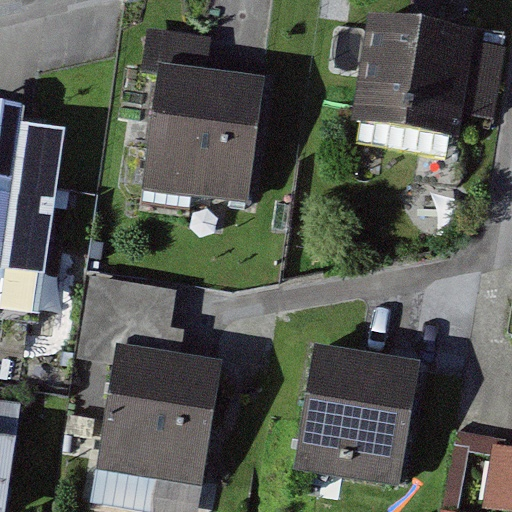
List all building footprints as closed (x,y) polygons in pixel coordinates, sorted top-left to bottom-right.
[(480,29),(369,12),(351,129),(462,146),(480,29)] [(229,38),(176,30),(152,186),(261,202),(281,72),(225,64),(229,38)] [(80,137),(0,125),(0,319),(51,328),(80,137)] [(237,364),(137,348),(117,471),(217,488),(237,364)] [(434,369),(338,351),(317,466),(413,483),(434,369)] [(0,511),(13,511),(27,404),(0,400),(0,511)]
